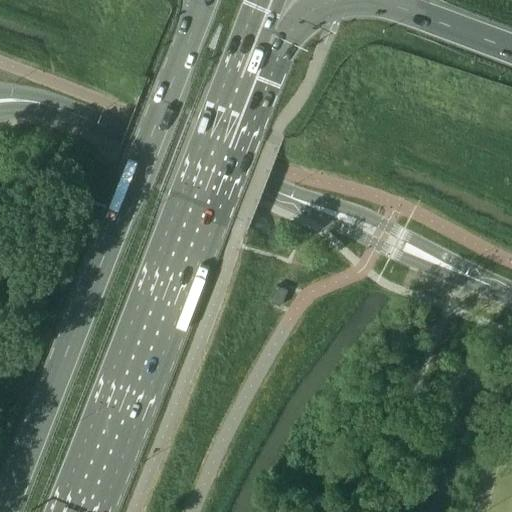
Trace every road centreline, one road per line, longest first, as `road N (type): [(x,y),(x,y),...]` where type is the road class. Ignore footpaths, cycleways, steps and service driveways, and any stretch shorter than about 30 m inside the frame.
road 1 (primary): [(203,0),(3,511)]
road 2 (unclassified): [(511,293),(59,107),(0,101)]
road 3 (primary): [(79,511),(277,0)]
road 4 (motorway): [(377,0),(511,49)]
